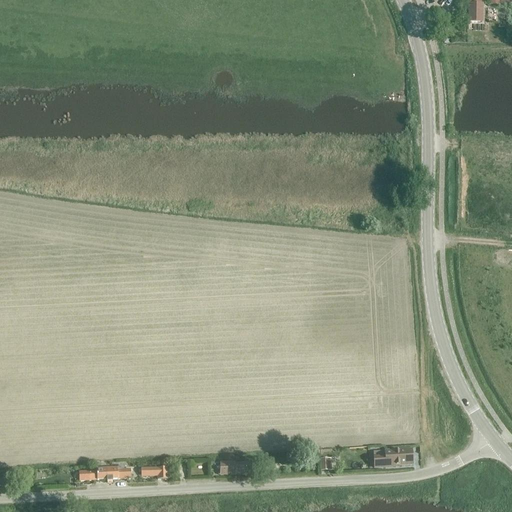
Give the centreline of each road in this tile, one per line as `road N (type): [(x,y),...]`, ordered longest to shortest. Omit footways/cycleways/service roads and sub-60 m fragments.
road 1 (unclassified): [(0,498),(403,478),(495,442)]
road 2 (secondary): [(495,442),(439,334),(428,270),(425,98),(403,0)]
